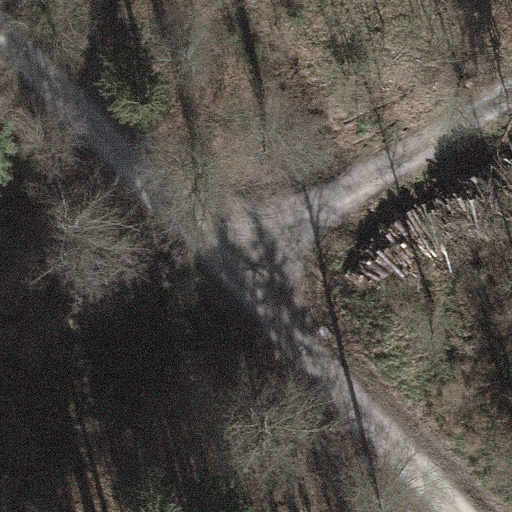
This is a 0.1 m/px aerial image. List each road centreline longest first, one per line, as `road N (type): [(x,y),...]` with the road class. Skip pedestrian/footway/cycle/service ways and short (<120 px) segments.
road 1 (track): [(472,511),(247,266),(0,19)]
road 2 (track): [(511,90),(247,266)]
